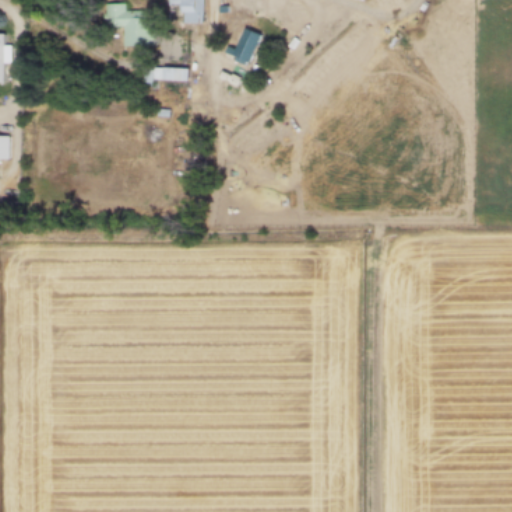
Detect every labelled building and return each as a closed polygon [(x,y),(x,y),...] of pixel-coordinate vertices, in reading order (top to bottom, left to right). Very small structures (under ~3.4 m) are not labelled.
[(172,0),(172,24),(206,24),(206,0),(172,0)] [(110,31),(125,31),(125,47),(149,47),(149,11),(127,11),(127,4),(110,4),(110,31)] [(263,36),(245,28),(233,57),(251,65),(263,36)] [(187,94),(187,84),(205,85),(206,65),(197,65),(197,70),(151,67),(150,84),(153,84),(153,93),(187,94)] [(11,137),(0,137),(0,161),(11,161),(11,137)] [(263,159),(243,156),(241,169),(262,172),(263,159)] [(19,194),(3,194),(3,208),(19,208),(19,194)]
